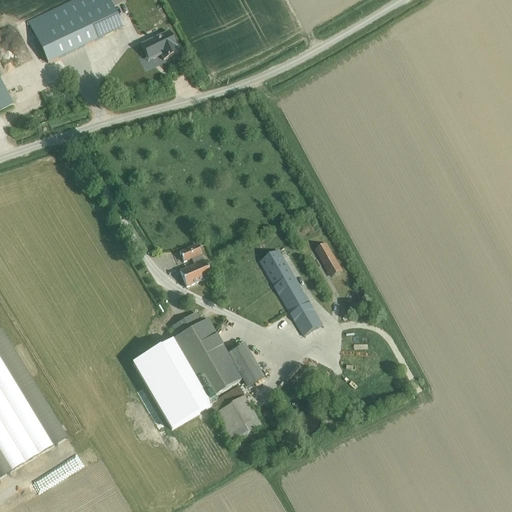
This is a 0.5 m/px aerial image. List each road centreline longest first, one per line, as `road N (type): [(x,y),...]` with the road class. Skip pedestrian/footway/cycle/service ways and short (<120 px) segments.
road 1 (unclassified): [(400,0),(256,79),(0,157)]
road 2 (unknown): [(71,134),(148,259),(171,280),(290,345),(331,347)]
